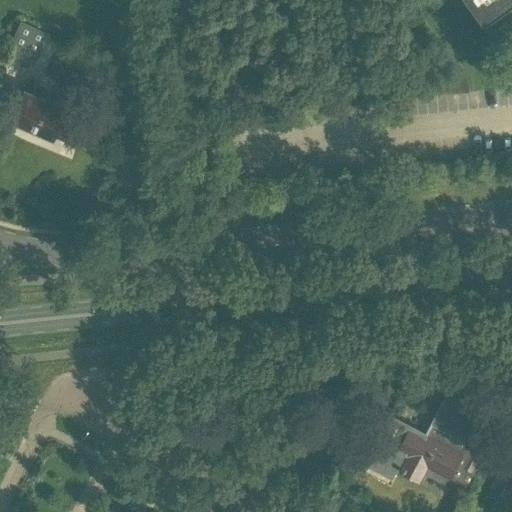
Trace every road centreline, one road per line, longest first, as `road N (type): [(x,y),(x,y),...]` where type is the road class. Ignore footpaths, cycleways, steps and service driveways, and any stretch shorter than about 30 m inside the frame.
road 1 (primary): [(0,324),(511,270)]
road 2 (unclassified): [(511,209),(109,253),(0,246)]
road 3 (unknown): [(247,144),(511,114)]
road 4 (residential): [(273,511),(84,406),(48,409)]
